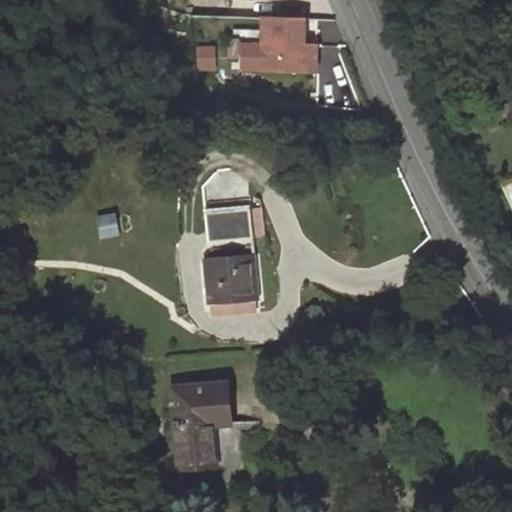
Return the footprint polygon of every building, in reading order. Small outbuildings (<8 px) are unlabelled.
[(300,43),(301,18),(259,16),(256,74),(298,77),(300,43)] [(300,43),(298,77),(311,77),(313,44),(300,43)] [(273,166),(278,146),(279,142),(268,139),(262,162),(273,166)] [(286,176),(293,150),(278,146),(273,166),(271,171),(286,176)] [(267,237),(264,207),(251,208),(254,238),(267,237)] [(254,238),(251,208),(205,211),(208,242),(254,238)] [(213,303),(256,299),(259,299),(255,253),(205,258),(208,303),(213,303)] [(0,269),(8,269),(8,256),(0,256),(0,269)] [(256,299),(213,303),(213,313),(257,310),(256,299)] [(175,425),(178,465),(216,462),(214,424),(230,422),(226,382),(172,386),(174,406),(173,406),(174,424),(175,425)]
